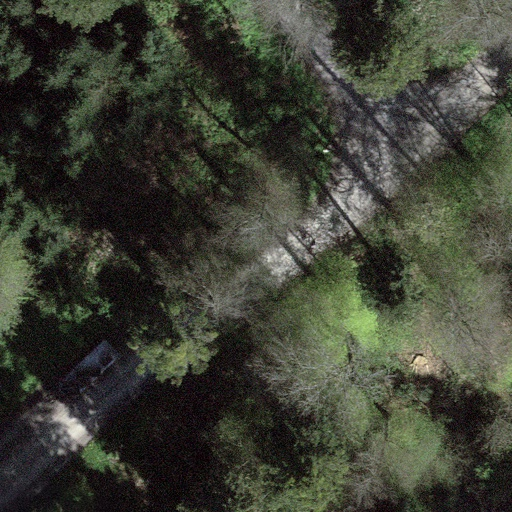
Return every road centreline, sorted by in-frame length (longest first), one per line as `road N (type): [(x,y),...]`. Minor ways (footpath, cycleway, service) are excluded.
road 1 (track): [(408,142),(60,424),(0,488)]
road 2 (track): [(280,0),(408,142)]
road 3 (track): [(408,142),(511,47)]
